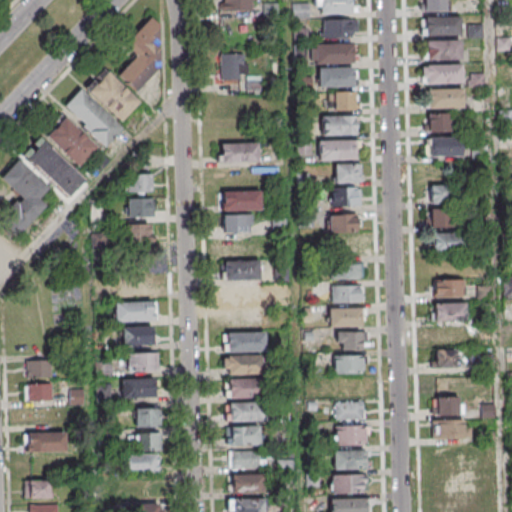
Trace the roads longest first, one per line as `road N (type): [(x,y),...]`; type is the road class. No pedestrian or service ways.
road 1 (residential): [(403,511),(387,0)]
road 2 (residential): [(192,511),(176,0)]
road 3 (tertiary): [(0,124),(114,0)]
